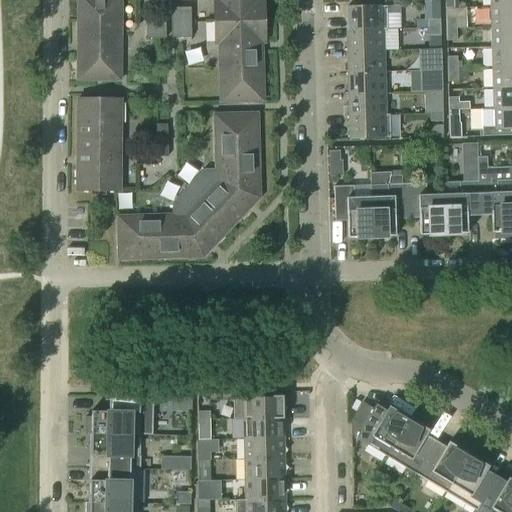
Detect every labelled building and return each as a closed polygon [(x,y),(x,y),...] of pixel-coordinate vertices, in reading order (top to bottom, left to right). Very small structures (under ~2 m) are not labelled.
[(77,0),(76,80),(120,81),(120,0),(77,0)] [(213,0),(215,44),(218,44),(220,103),(263,101),(261,43),(264,43),(263,0),(213,0)] [(360,8),(346,8),(347,30),(383,29),(383,30),(387,30),(386,6),(360,7),(360,8)] [(511,6),(490,7),(491,27),(511,26),(511,6)] [(192,7),(172,7),(173,38),(192,37),(192,7)] [(456,16),(446,16),(446,29),(456,29),(456,16)] [(440,19),(427,20),(428,28),(440,28),(440,19)] [(167,22),(147,22),(148,38),(167,38),(167,22)] [(511,26),(491,27),(491,48),(511,47),(511,26)] [(440,28),(428,28),(428,36),(440,36),(440,28)] [(383,29),(347,30),(347,52),(383,51),(383,30),(383,29)] [(456,29),(446,29),(446,41),(457,41),(456,29)] [(511,47),(491,48),(492,68),(511,67),(511,47)] [(441,71),(441,63),(440,49),(428,49),(426,50),(427,72),(441,71)] [(383,51),(347,52),(348,73),(384,72),(383,51)] [(457,57),(447,57),(447,69),(457,69),(457,57)] [(511,67),(492,68),(492,89),(511,88),(511,67)] [(457,69),(447,69),(448,82),(458,82),(457,69)] [(427,72),(421,72),(422,92),(442,92),(441,71),(427,72)] [(384,72),(348,73),(349,95),(385,94),(384,72)] [(511,88),(492,89),(493,109),(511,108),(511,88)] [(442,93),(425,93),(425,114),(430,114),(442,114),(442,93)] [(385,94),(349,95),(349,117),(385,115),(385,94)] [(458,97),(448,98),(449,110),(459,110),(458,97)] [(77,100),(76,190),(119,191),(120,100),(77,100)] [(511,108),(493,109),(493,130),(491,130),(491,110),(460,111),(460,123),(461,137),(511,135),(511,108)] [(459,110),(449,110),(449,139),(461,139),(461,137),(460,123),(459,123),(459,110)] [(215,181),(204,194),(235,223),(259,198),(257,114),(213,115),(215,181)] [(442,114),(430,114),(430,122),(442,122),(442,114)] [(385,115),(349,117),(350,139),(364,138),(364,139),(390,138),(389,115),(385,115)] [(168,124),(156,124),(157,157),(169,157),(168,124)] [(461,144),(462,158),(477,158),(476,143),(461,144)] [(339,161),(338,152),(327,152),(328,162),(339,161)] [(511,232),(511,166),(487,168),(487,157),(477,158),(478,181),(479,210),(491,209),(491,233),(511,232)] [(168,165),(168,189),(201,189),(201,165),(168,165)] [(166,193),(166,167),(147,167),(147,192),(166,193)] [(369,174),(370,197),(372,237),(396,236),(395,213),(407,212),(406,184),(401,184),(401,177),(391,177),(391,173),(369,174)] [(478,181),(442,183),(442,195),(443,235),(467,234),(467,210),(479,210),(478,181)] [(425,183),(406,184),(407,212),(419,212),(420,235),(443,235),(442,195),(426,195),(425,183)] [(353,186),(333,187),(334,217),(347,216),(348,238),(372,237),(370,197),(354,198),(353,186)] [(183,215),(117,217),(118,260),(202,258),(235,223),(204,194),(183,215)] [(267,398),(232,398),(233,419),(243,419),(283,418),(283,408),(282,408),(282,396),(267,396),(267,398)] [(91,411),(90,434),(138,435),(139,400),(114,399),(113,412),(91,411)] [(362,403),(350,421),(351,435),(356,438),(355,439),(386,457),(409,418),(389,406),(386,411),(376,405),(373,409),(362,403)] [(210,411),(197,412),(198,420),(210,420),(210,411)] [(283,418),(243,419),(243,440),(283,439),(283,418)] [(409,418),(386,457),(416,475),(436,441),(426,436),(429,430),(409,418)] [(210,420),(198,420),(198,428),(210,428),(210,420)] [(91,435),(90,468),(130,469),(140,470),(140,460),(138,460),(138,435),(90,434),(90,435),(91,435)] [(181,456),(180,435),(160,436),(160,456),(181,456)] [(283,439),(243,440),(244,460),(284,459),(283,439)] [(149,457),(159,456),(159,440),(148,440),(149,457)] [(436,441),(416,475),(445,493),(469,454),(448,442),(445,447),(436,441)] [(209,452),(197,453),(197,461),(210,461),(209,452)] [(445,493),(475,510),(475,511),(495,477),(486,471),(489,466),(469,454),(445,493)] [(284,459),(244,460),(232,460),(232,481),(244,480),(284,480),(284,459)] [(210,461),(197,461),(197,469),(210,469),(210,461)] [(89,502),(89,503),(129,504),(129,503),(130,469),(90,468),(89,502)] [(475,510),(473,511),(511,511),(511,480),(508,478),(505,483),(495,477),(475,511),(475,510)] [(284,480),(244,480),(245,501),(284,500),(284,480)] [(220,483),(221,497),(238,497),(237,482),(220,483)] [(209,492),(196,493),(197,501),(209,501),(209,492)] [(245,501),(236,501),(236,511),(284,511),(284,500),(245,501)] [(394,510),(398,504),(393,501),(389,507),(390,507),(394,510)] [(136,511),(137,503),(129,503),(129,504),(89,503),(85,503),(84,511),(136,511)]
